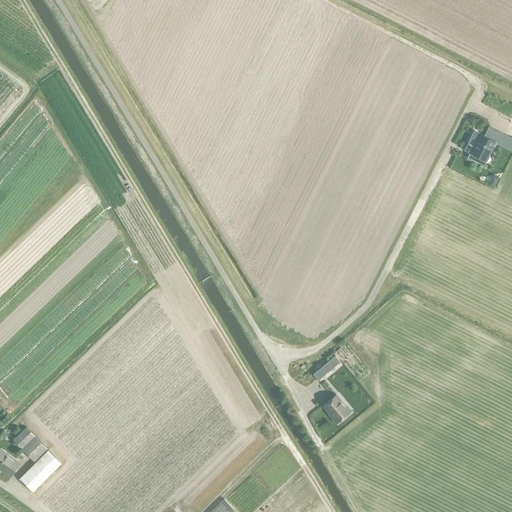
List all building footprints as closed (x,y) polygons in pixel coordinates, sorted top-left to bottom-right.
[(484,165),(486,160),(495,141),(480,133),(468,157),(484,165)] [(494,187),(499,176),(493,173),(490,178),(482,174),(480,179),(488,183),(487,183),(494,187)] [(331,394),(384,350),(373,336),(320,381),(331,394)] [(326,371),(350,351),(344,345),(321,364),(326,371)] [(324,405),(338,421),(350,412),(336,395),(324,405)] [(47,448),(26,426),(13,439),(34,460),(47,448)] [(0,468),(10,476),(21,462),(1,447),(0,448),(0,468)] [(376,448),(342,472),(358,496),(393,471),(376,448)] [(33,491),(61,463),(48,450),(20,478),(33,491)]
